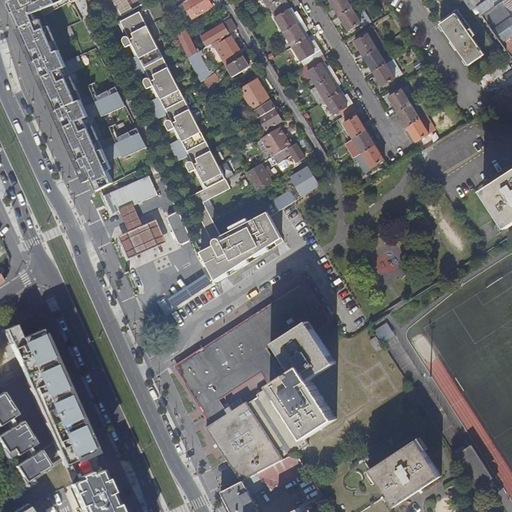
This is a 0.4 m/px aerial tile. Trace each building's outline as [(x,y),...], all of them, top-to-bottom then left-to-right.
[(71,0),(7,0),(6,4),(32,63),(38,61),(41,68),(41,69),(39,71),(39,73),(41,75),(43,76),(45,76),(47,82),(46,82),(57,107),(58,107),(63,118),(62,119),(62,120),(61,122),(63,125),(64,126),(66,126),(69,131),(63,134),(85,183),(88,182),(93,193),(114,181),(105,163),(122,155),(145,143),(136,125),(121,135),(120,135),(122,139),(119,141),(104,149),(92,155),(89,148),(98,143),(94,134),(95,134),(86,118),(89,116),(93,115),(94,117),(101,113),(124,101),(115,84),(97,94),(96,94),(98,98),(95,100),(84,104),(69,111),(67,106),(69,105),(68,103),(70,102),(70,103),(78,99),(81,97),(73,81),(71,82),(67,73),(69,72),(83,65),(78,54),(64,60),(61,61),(42,17),(45,16),(68,3),(67,2),(71,0)] [(114,0),(123,14),(134,9),(128,0),(114,0)] [(166,14),(177,7),(172,0),(162,6),(166,14)] [(212,7),(208,0),(188,0),(183,3),(193,19),(212,7)] [(305,68),(324,55),(316,42),(314,44),(304,29),(307,27),(298,14),(296,15),(292,8),(286,0),(263,0),(268,8),(269,7),(276,18),(275,18),(305,68)] [(349,31),(362,23),(347,0),(332,0),(331,1),(349,31)] [(462,0),(471,11),(481,4),(478,0),(462,0)] [(490,0),(477,9),(483,17),(506,0),(490,0)] [(509,54),(504,58),(507,62),(511,58),(511,1),(511,0),(506,0),(483,17),(489,25),(488,26),(489,28),(490,27),(497,36),(496,37),(497,39),(498,39),(506,49),(505,50),(506,52),(507,51),(509,54)] [(231,189),(141,12),(122,23),(129,37),(126,38),(124,40),(124,42),(127,48),(130,47),(133,45),(139,56),(136,58),(128,62),(136,78),(145,74),(148,73),(150,78),(147,79),(145,80),(145,83),(149,90),(152,88),(155,87),(160,98),(158,99),(149,103),(157,120),(166,116),(169,114),(171,120),(169,121),(167,122),(166,124),(167,125),(170,131),(173,130),(176,128),(182,139),(179,141),(170,145),(178,161),(187,157),(190,156),(192,160),(190,162),(188,163),(188,167),(191,172),(195,171),(197,169),(207,188),(204,189),(189,197),(204,226),(208,224),(213,233),(209,235),(214,245),(208,248),(201,252),(214,277),(221,273),(231,267),(230,264),(236,260),(238,263),(281,236),(271,216),(268,212),(221,236),(204,202),(231,189)] [(441,24),(470,66),(485,55),(473,37),(476,35),(472,29),(469,31),(456,13),(441,24)] [(64,60),(45,16),(42,17),(61,61),(64,60)] [(197,51),(187,30),(178,36),(178,37),(179,37),(184,47),(185,51),(189,58),(197,54),(236,29),(231,22),(212,34),(210,31),(200,38),(203,43),(198,46),(199,50),(197,51)] [(64,25),(72,41),(75,39),(68,23),(64,25)] [(129,37),(122,23),(119,24),(126,38),(129,37)] [(356,42),(383,87),(396,78),(368,34),(356,42)] [(244,56),(243,56),(232,37),(222,44),(233,63),(244,56)] [(133,45),(130,47),(136,58),(139,56),(133,45)] [(203,66),(197,54),(189,58),(202,82),(211,76),(205,65),(203,66)] [(250,67),(244,56),(233,63),(227,66),(234,77),(250,67)] [(38,61),(32,63),(63,134),(69,131),(66,126),(64,126),(63,125),(61,122),(62,120),(62,119),(63,118),(58,107),(57,107),(46,82),(47,82),(45,76),(43,76),(41,75),(39,73),(39,71),(41,69),(41,68),(38,61)] [(353,105),(353,104),(349,97),(347,98),(338,83),(340,82),(332,68),(329,70),(325,62),(308,72),(335,116),(340,112),(344,118),(356,110),(353,105)] [(479,81),(483,88),(511,68),(507,62),(479,81)] [(216,73),(211,76),(202,82),(205,89),(220,80),(216,73)] [(270,99),(258,79),(242,88),(254,109),(270,99)] [(155,87),(152,88),(158,99),(160,98),(155,87)] [(390,97),(417,143),(430,135),(403,89),(390,97)] [(511,120),(511,95),(508,89),(492,100),(507,123),(511,120)] [(84,104),(81,97),(78,99),(70,103),(70,102),(68,103),(69,105),(67,106),(69,111),(84,104)] [(125,104),(124,101),(101,113),(102,116),(125,104)] [(283,121),(271,101),(255,110),(267,130),(283,121)] [(104,149),(89,116),(86,118),(95,134),(94,134),(98,143),(89,148),(92,155),(104,149)] [(357,158),(366,173),(385,161),(357,116),(345,124),(354,140),(347,144),(355,159),(357,158)] [(230,134),(239,129),(236,124),(227,129),(230,134)] [(173,130),(179,141),(182,139),(176,128),(173,130)] [(288,148),(294,145),(289,137),(287,138),(286,136),(281,128),(263,139),(274,157),(288,148)] [(145,143),(122,155),(123,157),(146,145),(145,143)] [(292,171),(302,164),(301,162),(306,159),(297,144),(289,149),(288,148),(274,157),(278,164),(285,159),(292,171)] [(273,167),(278,164),(274,157),(269,160),(273,167)] [(262,164),(248,173),(258,192),(273,183),(269,177),(273,174),(269,168),(265,170),(262,164)] [(287,183),(296,199),(319,185),(308,167),(295,175),(296,177),(287,183)] [(195,171),(204,189),(207,188),(197,169),(195,171)] [(507,229),(511,225),(511,172),(483,191),(507,229)] [(113,216),(121,212),(135,206),(159,196),(151,177),(105,197),(113,216)] [(271,216),(278,212),(270,199),(264,203),(268,212),(271,216)] [(135,206),(121,212),(126,224),(130,232),(120,236),(130,259),(148,251),(167,243),(157,220),(144,226),(135,206)] [(179,244),(182,244),(191,241),(192,238),(181,214),(178,212),(170,216),(169,219),(179,244)] [(204,226),(209,235),(213,233),(208,224),(204,226)] [(282,238),(281,236),(238,263),(239,265),(275,243),(282,238)] [(235,267),(234,265),(231,267),(221,273),(214,277),(218,284),(225,279),(237,271),(235,267)] [(169,281),(183,302),(196,294),(182,272),(169,281)] [(309,321),(317,332),(328,325),(304,289),(282,303),(258,319),(275,344),(275,343),(309,321)] [(309,321),(275,343),(293,371),(302,365),(312,379),(337,363),(317,332),(309,321)] [(94,452),(40,329),(21,338),(14,325),(4,330),(20,367),(24,365),(37,394),(39,394),(60,440),(57,442),(62,454),(59,455),(64,466),(71,463),(94,452)] [(183,368),(185,372),(206,404),(272,362),(249,326),(183,368)] [(23,374),(57,442),(60,440),(39,394),(37,394),(24,365),(20,367),(23,374)] [(302,365),(293,371),(271,385),(307,440),(338,419),(312,379),(302,365)] [(307,440),(271,385),(257,395),(258,398),(248,404),(247,402),(244,404),(240,399),(233,404),(235,409),(207,428),(242,482),(298,453),(311,445),(307,440)] [(0,393),(0,424),(5,422),(10,418),(16,414),(2,392),(0,393)] [(10,418),(5,422),(9,429),(15,425),(10,418)] [(9,429),(0,434),(0,443),(6,453),(12,449),(16,455),(23,451),(29,447),(35,443),(21,421),(15,425),(9,429)] [(390,500),(396,508),(443,477),(418,440),(371,471),(388,496),(386,498),(388,501),(390,500)] [(29,447),(23,451),(28,458),(33,454),(29,447)] [(472,448),(456,458),(471,482),(475,488),(479,486),(491,478),(472,448)] [(28,458),(14,466),(24,482),(41,472),(40,470),(47,466),(47,467),(49,466),(39,450),(33,454),(28,458)] [(323,495),(314,480),(298,453),(242,482),(223,492),(233,511),(259,511),(258,508),(259,507),(258,504),(256,505),(251,495),(267,488),(269,492),(282,485),(294,510),(323,495)] [(71,463),(64,466),(72,484),(79,481),(71,463)] [(120,511),(112,492),(103,473),(103,471),(102,470),(79,481),(72,484),(84,511),(120,511)]
